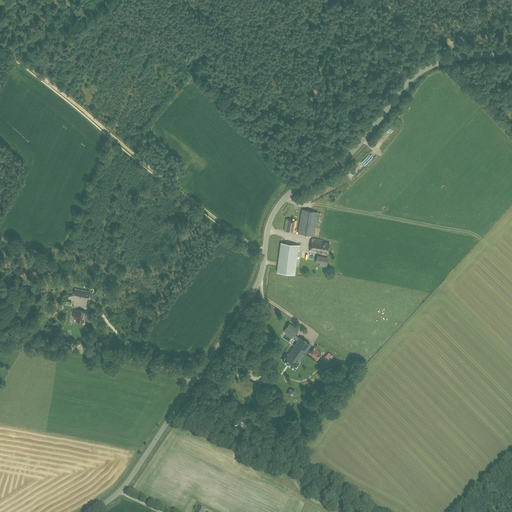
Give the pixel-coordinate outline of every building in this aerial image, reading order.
[(314,235),(318,212),(302,209),(298,233),(314,235)] [(295,232),(297,221),(286,219),(284,230),(295,232)] [(328,254),(330,243),(323,242),(323,241),(312,238),(310,251),(320,254),(320,252),(328,254)] [(281,243),(277,270),(277,272),(295,275),(298,250),(300,250),(300,245),(281,243)] [(328,260),(321,258),(319,266),(326,267),(328,260)] [(74,289),(73,295),(85,297),(86,295),(89,296),(89,291),(74,289)] [(85,318),(86,312),(77,310),(77,312),(75,312),(73,318),(77,319),(76,321),(77,321),(77,322),(80,322),(83,322),(84,318),(85,318)] [(310,344),(300,337),(288,355),(287,354),(282,360),(295,369),(299,362),(298,362),(310,344)] [(315,348),(310,353),(316,360),(322,354),(315,348)] [(326,357),(331,361),(335,357),(330,352),(326,357)]
